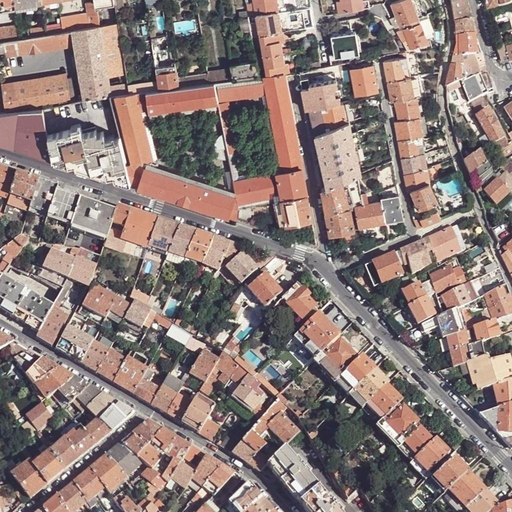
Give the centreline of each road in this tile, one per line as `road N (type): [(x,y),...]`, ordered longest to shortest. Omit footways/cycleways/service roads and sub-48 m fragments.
road 1 (residential): [(0,153),(302,254),(323,275)]
road 2 (residential): [(375,56),(409,238),(323,275)]
road 3 (residential): [(323,275),(511,469)]
road 4 (residential): [(323,275),(289,74)]
road 5 (residential): [(444,114),(511,292)]
road 6 (residential): [(146,412),(0,326)]
road 7 (residential): [(282,511),(253,479),(146,412)]
road 8 (residential): [(25,511),(146,412)]
